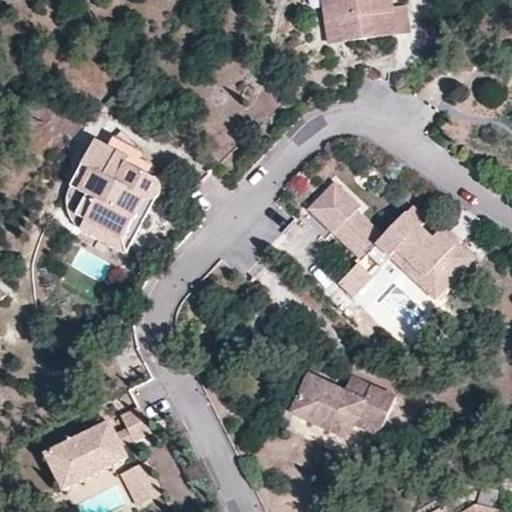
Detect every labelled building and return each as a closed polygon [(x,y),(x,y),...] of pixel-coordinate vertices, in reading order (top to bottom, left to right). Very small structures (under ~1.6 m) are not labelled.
[(319,0),(327,39),(340,36),(333,0),(319,0)] [(333,0),(340,36),(395,26),(389,1),(389,0),(333,0)] [(397,0),(389,1),(395,26),(407,24),(402,0),(397,0)] [(95,142),(82,166),(92,173),(81,192),(96,201),(87,220),(124,240),(146,200),(150,201),(154,201),(155,200),(159,198),(162,195),(163,191),(162,186),(159,181),(146,174),(126,165),(131,156),(129,156),(128,157),(95,142)] [(150,166),(131,156),(126,165),(146,174),(150,166)] [(92,173),(82,166),(73,182),(69,194),(69,203),(70,213),(76,223),(81,230),(128,255),(155,200),(154,201),(150,201),(146,200),(124,240),(87,220),(96,201),(81,192),(92,173)] [(364,206),(337,179),(310,206),(337,233),(361,210),(364,206)] [(479,260),(464,243),(449,227),(440,234),(428,223),(431,220),(419,206),(388,236),(361,210),(337,233),(364,260),(382,243),(396,255),(404,248),(430,275),(423,282),(439,298),(479,260)] [(449,227),(464,243),(468,239),(455,222),(449,227)] [(355,295),(396,255),(382,243),(364,260),(342,282),(355,295)] [(396,255),(423,282),(430,275),(404,248),(396,255)] [(364,400),(343,389),(311,373),(293,410),(346,437),(354,422),(358,417),(382,428),(397,393),(373,383),(364,400)] [(352,374),(343,389),(364,400),(373,383),(352,374)] [(122,419),(129,434),(133,442),(150,434),(140,410),(122,419)] [(358,417),(354,422),(379,434),(382,428),(358,417)] [(122,448),(118,439),(111,425),(47,456),(65,492),(128,460),(122,448)] [(133,442),(129,434),(118,439),(122,448),(133,442)] [(498,511),(478,506),(467,511),(453,511),(448,503),(433,511),(498,511)]
